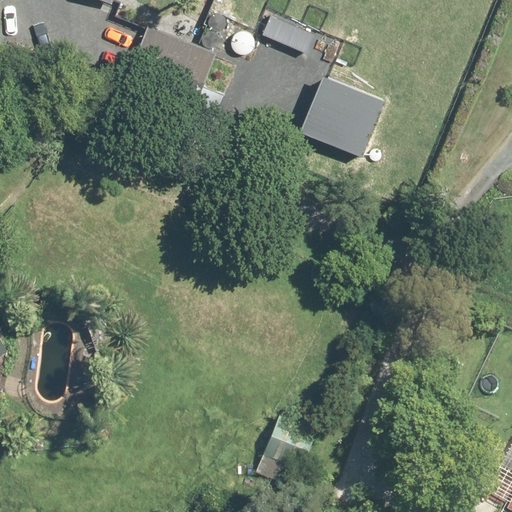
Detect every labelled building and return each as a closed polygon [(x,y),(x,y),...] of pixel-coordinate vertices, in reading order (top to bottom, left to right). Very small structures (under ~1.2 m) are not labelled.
[(216,52),(149,26),(128,82),(194,108),(216,52)] [(232,58),(234,59),(242,61),(244,61),(247,61),(250,60),(252,58),(254,57),(256,55),(257,52),(258,50),(259,47),(259,44),(259,42),(258,39),(257,36),(255,34),(253,32),(251,31),(249,29),(246,29),(243,28),(240,28),(238,29),(235,30),(233,32),(231,33),(229,35),(228,38),(227,40),(226,43),(226,46),(226,48),(227,51),(229,54),(230,56),(232,58)] [(389,100),(325,73),(302,130),(366,157),(389,100)] [(103,309),(85,315),(95,343),(113,336),(103,309)] [(0,418),(0,352),(15,345),(0,326),(0,419),(0,418)] [(304,422),(281,413),(273,435),(296,444),(304,422)]
